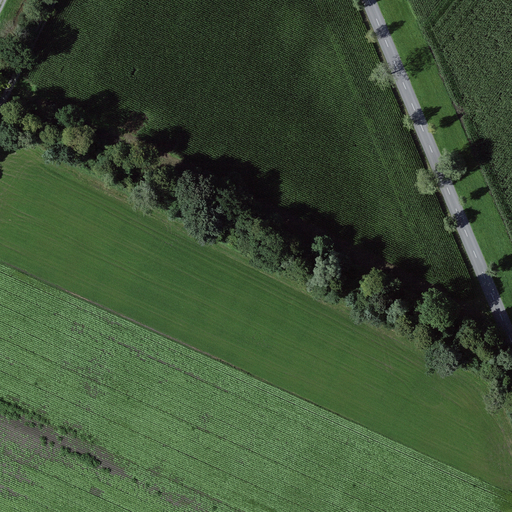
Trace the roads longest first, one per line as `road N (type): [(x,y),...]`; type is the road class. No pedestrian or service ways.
road 1 (tertiary): [(368,0),(511,341)]
road 2 (track): [(55,0),(0,115)]
